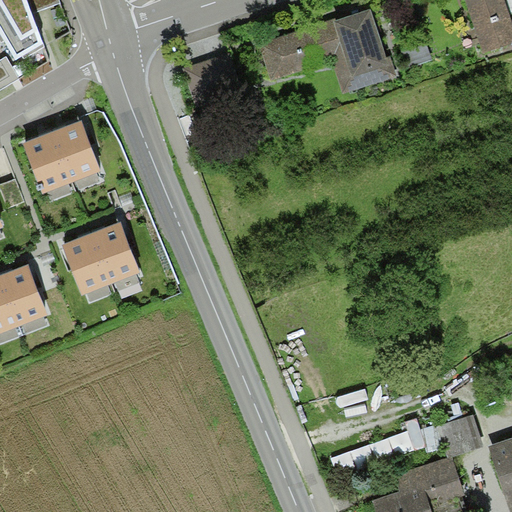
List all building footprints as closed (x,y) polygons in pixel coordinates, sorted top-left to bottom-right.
[(23,0),(0,0),(0,19),(18,52),(39,39),(23,0)] [(464,0),(484,53),(511,42),(511,25),(503,1),(506,0),(464,0)] [(335,64),(345,93),(396,77),(389,57),(384,59),(368,11),(260,46),(273,84),(335,64)] [(402,52),(407,68),(429,60),(424,44),(402,52)] [(240,93),(228,55),(184,68),(195,106),(240,93)] [(102,132),(29,158),(49,211),(122,184),(102,132)] [(0,191),(0,233),(14,229),(0,191)] [(146,223),(73,250),(93,303),(165,276),(146,223)] [(37,262),(0,275),(0,335),(56,315),(37,262)] [(511,511),(511,439),(487,448),(507,511),(511,511)] [(464,511),(447,458),(395,476),(399,494),(371,502),(374,511),(464,511)]
